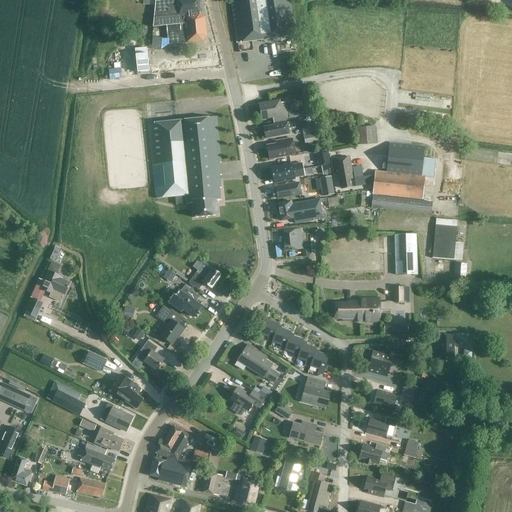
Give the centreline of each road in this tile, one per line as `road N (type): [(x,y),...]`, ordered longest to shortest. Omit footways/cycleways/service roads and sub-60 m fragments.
road 1 (tertiary): [(254,288),(268,260),(211,0)]
road 2 (residential): [(341,511),(343,347),(254,288)]
road 3 (tertiary): [(132,478),(144,441),(254,288)]
road 4 (residential): [(132,478),(264,511)]
